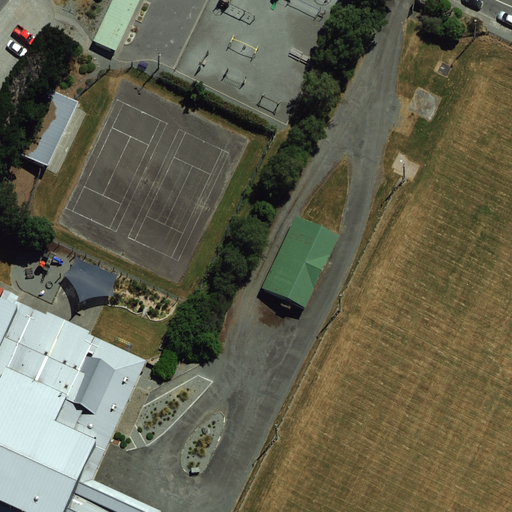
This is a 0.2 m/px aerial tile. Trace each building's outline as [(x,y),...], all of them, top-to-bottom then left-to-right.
[(116,51),(139,0),(112,0),(94,40),(116,51)] [(78,102),(52,91),(22,154),(47,164),(78,102)] [(337,236),(298,218),(265,288),(304,306),(337,236)] [(77,261),(65,286),(81,317),(112,307),(123,283),(77,261)] [(146,359),(0,296),(0,500),(24,511),(160,511),(161,511),(93,483),(146,359)]
